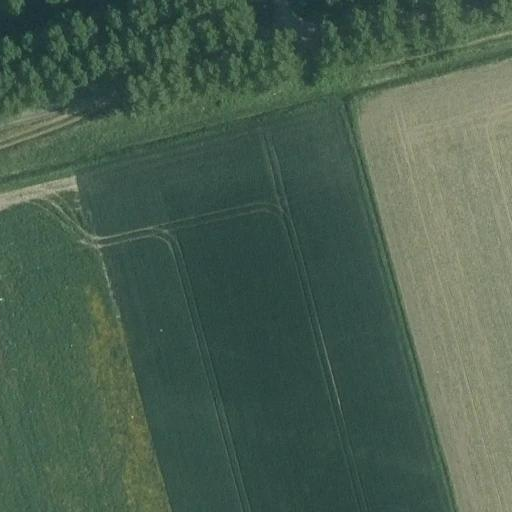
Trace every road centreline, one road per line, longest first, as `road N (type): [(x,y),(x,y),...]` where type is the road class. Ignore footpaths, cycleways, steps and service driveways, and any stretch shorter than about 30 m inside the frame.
road 1 (unclassified): [(288,48),(0,123)]
road 2 (unclassified): [(476,0),(288,48)]
